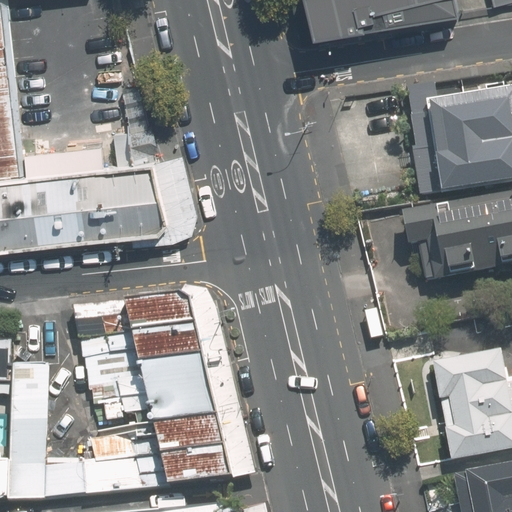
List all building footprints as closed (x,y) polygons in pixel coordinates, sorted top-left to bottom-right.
[(0,0),(0,176),(20,174),(1,5),(0,5),(0,0)] [(310,0),(318,27),(460,7),(458,0),(310,0)] [(511,89),(426,104),(442,196),(511,184),(511,89)] [(0,176),(0,248),(160,232),(169,221),(155,161),(20,174),(0,176)] [(511,193),(405,213),(411,246),(421,244),(427,277),(437,275),(438,278),(511,263),(511,193)] [(129,298),(135,328),(197,322),(191,297),(185,291),(129,298)] [(378,308),(365,311),(372,340),(385,337),(378,308)] [(135,328),(144,359),(204,354),(197,322),(135,328)] [(0,460),(10,461),(12,361),(12,338),(0,339),(0,460)] [(511,374),(501,377),(495,347),(429,360),(448,457),(511,444),(511,374)] [(144,359),(159,418),(218,413),(204,354),(144,359)] [(0,460),(0,501),(10,501),(49,497),(166,488),(155,425),(96,432),(94,459),(53,461),(53,364),(12,361),(10,461),(0,460)] [(157,418),(164,446),(225,442),(218,413),(159,418),(157,418)] [(170,481),(232,475),(225,442),(164,446),(170,481)] [(511,511),(511,459),(452,471),(459,511),(511,511)]
